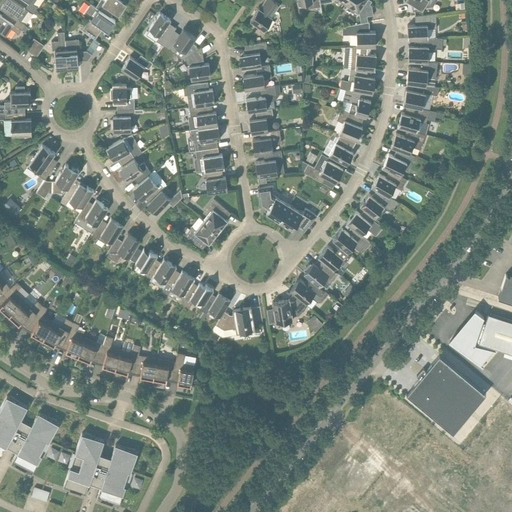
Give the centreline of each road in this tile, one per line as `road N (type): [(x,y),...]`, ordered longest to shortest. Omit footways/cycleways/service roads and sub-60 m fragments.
road 1 (tertiary): [(246,511),(469,239),(511,165)]
road 2 (residential): [(285,252),(310,242),(375,147),(392,71),(387,0)]
road 3 (residential): [(162,511),(181,467),(174,430),(128,398),(55,389),(0,353)]
road 4 (residential): [(250,228),(222,36),(168,0)]
road 5 (residential): [(222,266),(183,250),(134,212),(81,136)]
